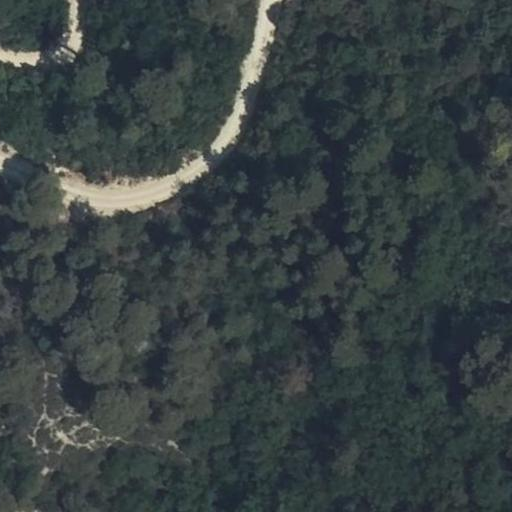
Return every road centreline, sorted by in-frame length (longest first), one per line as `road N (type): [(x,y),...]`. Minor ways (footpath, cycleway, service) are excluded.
road 1 (track): [(0,165),(70,201),(133,209),(220,158),(278,0)]
road 2 (track): [(82,0),(68,53),(45,66),(0,59)]
